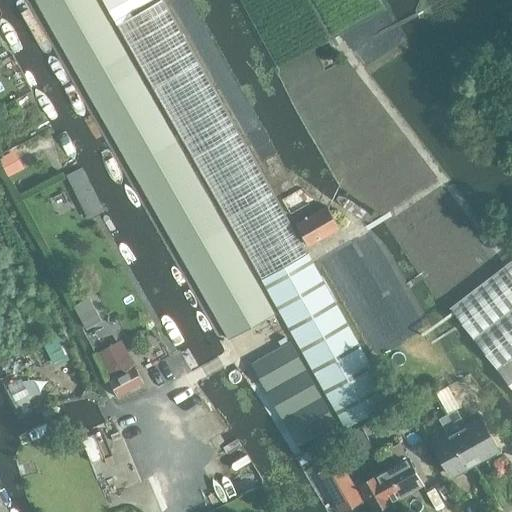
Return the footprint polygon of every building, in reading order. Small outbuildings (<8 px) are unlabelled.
[(33,0),(141,186),(218,321),(263,294),(96,0),(33,0)] [(101,0),(114,22),(115,21),(117,25),(131,16),(129,13),(151,0),(101,0)] [(159,0),(131,16),(117,25),(116,25),(345,429),(391,403),(162,0),(159,0)] [(317,50),(278,68),(298,109),(310,104),(298,80),(309,74),(311,77),(326,69),(317,50)] [(15,147),(1,154),(10,172),(25,164),(15,147)] [(328,202),(296,220),(309,243),(341,225),(328,202)] [(461,323),(511,389),(511,259),(508,263),(449,307),(454,313),(461,323)] [(89,298),(74,307),(86,329),(102,321),(89,298)] [(297,447),(337,425),(289,341),(251,363),(297,447)] [(143,385),(121,342),(95,355),(119,398),(143,385)] [(447,386),(435,392),(440,400),(451,393),(447,386)] [(414,397),(402,404),(409,417),(421,410),(414,397)] [(400,406),(387,414),(394,427),(407,419),(400,406)] [(456,410),(448,415),(474,462),(485,456),(488,457),(493,454),(494,451),(498,449),(481,418),(465,426),(456,410)] [(474,462),(448,415),(441,419),(449,435),(433,444),(451,475),(454,473),(458,474),(463,471),(464,468),(474,462)] [(360,426),(349,432),(363,458),(375,452),(360,426)] [(397,464),(385,471),(399,496),(400,496),(422,484),(408,458),(399,443),(389,449),(397,464)] [(399,496),(385,471),(361,484),(359,479),(353,483),(340,461),(319,473),(341,511),(362,500),(367,497),(374,510),(390,502),(390,501),(399,496)]
